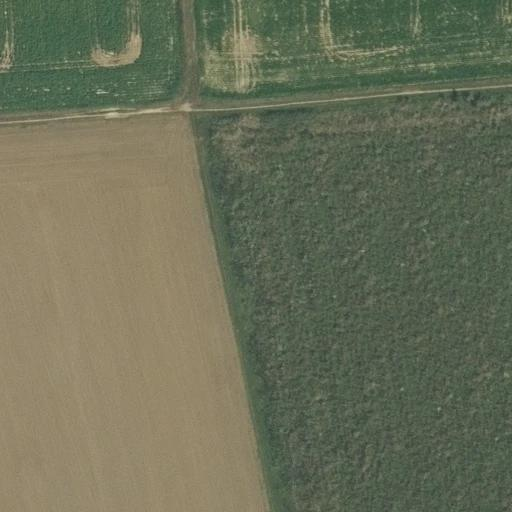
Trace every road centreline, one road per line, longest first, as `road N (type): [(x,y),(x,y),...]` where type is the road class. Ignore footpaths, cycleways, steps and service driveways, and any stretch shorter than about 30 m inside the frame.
road 1 (track): [(271,511),(191,105),(188,0)]
road 2 (track): [(0,120),(511,82)]
